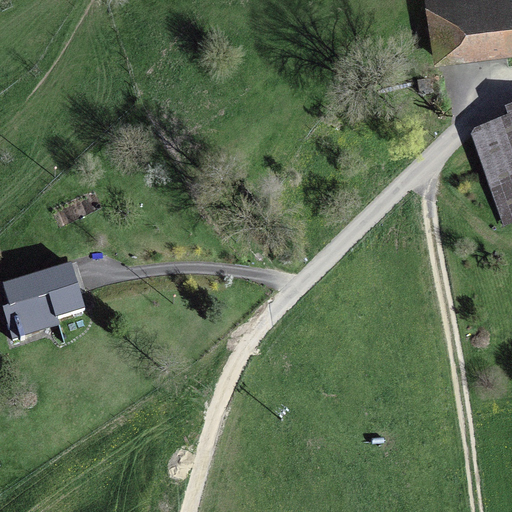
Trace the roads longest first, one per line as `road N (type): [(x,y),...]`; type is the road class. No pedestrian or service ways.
road 1 (residential): [(249,356),(304,291),(511,107)]
road 2 (track): [(471,511),(429,224),(432,170)]
road 3 (track): [(191,511),(226,394),(249,356)]
